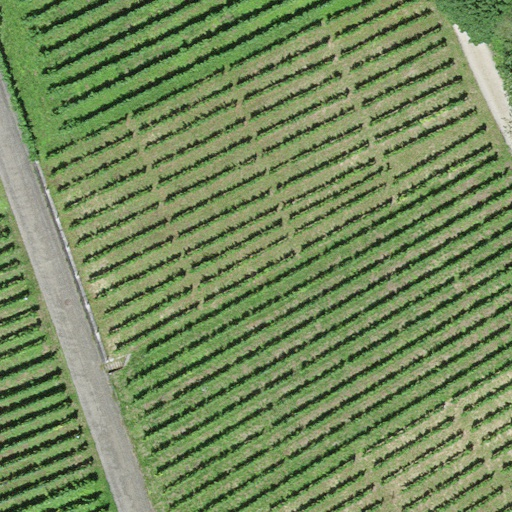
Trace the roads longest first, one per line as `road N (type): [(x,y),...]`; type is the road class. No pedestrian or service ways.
road 1 (track): [(139,511),(0,131)]
road 2 (track): [(460,0),(511,120)]
